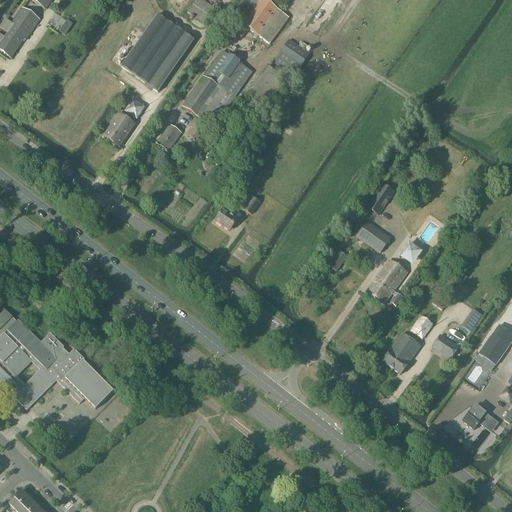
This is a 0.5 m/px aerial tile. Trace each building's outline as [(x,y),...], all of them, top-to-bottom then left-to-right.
[(30,0),(44,10),(50,0),(30,0)] [(235,22),(240,25),(268,44),(287,18),(261,0),(248,0),(242,10),(241,9),(237,14),(240,15),(235,22)] [(0,28),(7,33),(4,38),(2,40),(16,50),(23,40),(25,41),(39,21),(21,9),(11,24),(5,20),(0,27),(0,28)] [(185,35),(157,16),(121,68),(149,87),(185,35)] [(2,40),(4,38),(0,35),(0,52),(10,59),(16,50),(2,40)] [(268,66),(288,80),(306,53),(287,39),(268,66)] [(182,108),(212,129),(251,73),(222,52),(203,79),(203,78),(182,108)] [(246,95),(269,111),(289,83),(266,66),(246,95)] [(117,106),(122,110),(127,102),(122,99),(117,106)] [(126,112),(134,118),(141,110),(132,103),(126,112)] [(221,122),(233,130),(241,119),(253,127),(259,118),(247,110),(245,113),(232,104),(221,122)] [(103,138),(118,148),(134,126),(119,115),(103,138)] [(187,137),(197,144),(207,130),(197,123),(187,137)] [(156,144),(168,153),(179,136),(181,137),(182,136),(168,126),(156,144)] [(206,159),(223,172),(227,167),(209,154),(206,159)] [(381,185),(366,206),(379,215),(394,194),(381,185)] [(244,211),(251,216),(259,205),(252,200),(244,211)] [(215,222),(229,232),(240,217),(226,207),(215,222)] [(356,238),(379,255),(389,240),(366,223),(356,238)] [(336,244),(343,249),(349,241),(342,236),(336,244)] [(329,268),(335,273),(346,258),(340,253),(329,268)] [(365,294),(383,306),(406,274),(389,261),(365,294)] [(440,294),(449,301),(467,278),(457,271),(440,294)] [(389,303),(395,308),(401,298),(399,297),(400,295),(399,293),(397,295),(395,294),(389,303)] [(438,297),(432,305),(441,312),(448,303),(439,296),(438,297)] [(2,309),(0,311),(0,389),(11,401),(13,399),(26,412),(56,382),(79,405),(83,401),(94,411),(112,393),(82,363),(84,361),(74,351),(68,356),(62,350),(63,349),(49,335),(40,344),(17,321),(16,323),(2,309)] [(473,311),(464,325),(472,330),(481,317),(473,311)] [(410,332),(422,341),(432,326),(420,318),(410,332)] [(382,363),(400,376),(419,348),(402,335),(382,363)] [(431,348),(450,361),(458,349),(440,337),(431,348)] [(489,342),(475,362),(491,373),(505,353),(489,342)] [(499,399),(509,406),(511,400),(511,393),(505,389),(499,399)] [(461,422),(473,431),(486,415),(474,406),(461,422)] [(511,408),(503,422),(508,426),(511,420),(511,408)] [(9,506),(15,511),(19,511),(23,509),(30,502),(22,493),(22,492),(14,500),(8,505),(9,506)] [(19,511),(37,511),(39,510),(30,502),(23,509),(19,511)]
